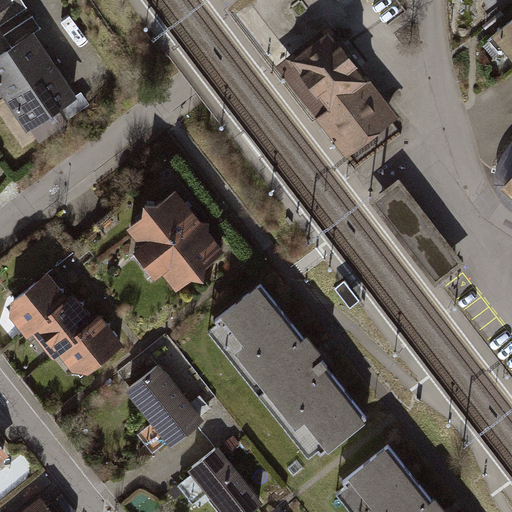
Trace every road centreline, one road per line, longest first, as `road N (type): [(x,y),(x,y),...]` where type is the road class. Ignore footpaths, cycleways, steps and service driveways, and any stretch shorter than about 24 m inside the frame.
road 1 (residential): [(0,231),(296,0)]
road 2 (residential): [(432,0),(454,124),(482,194),(511,224)]
road 3 (residential): [(0,392),(96,511)]
